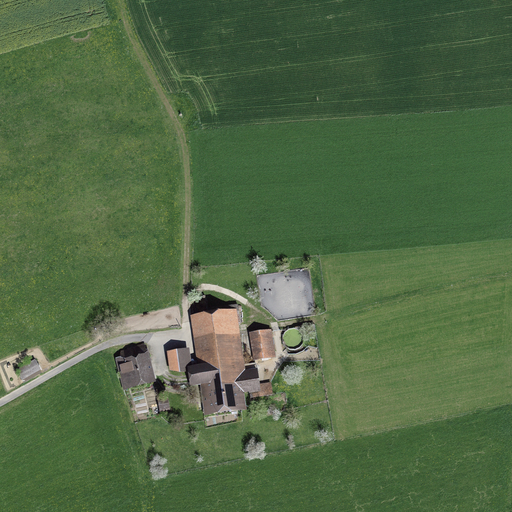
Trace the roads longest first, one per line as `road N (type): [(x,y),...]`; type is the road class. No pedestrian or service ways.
road 1 (track): [(119,0),(181,135),(185,334)]
road 2 (unclassified): [(185,334),(119,339),(0,403)]
